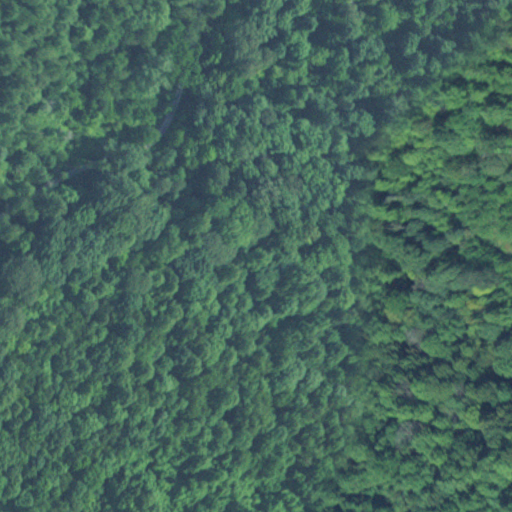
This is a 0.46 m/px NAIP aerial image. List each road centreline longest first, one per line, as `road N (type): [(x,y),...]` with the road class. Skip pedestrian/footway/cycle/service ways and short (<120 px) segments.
road 1 (residential): [(0,194),(50,156),(162,151),(236,0)]
road 2 (residential): [(233,159),(343,145),(511,178)]
